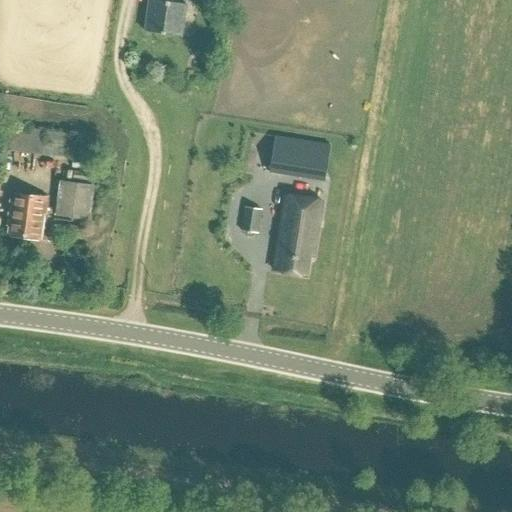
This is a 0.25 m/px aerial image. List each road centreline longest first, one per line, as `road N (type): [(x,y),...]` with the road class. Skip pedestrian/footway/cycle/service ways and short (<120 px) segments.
road 1 (tertiary): [(511,402),(0,312)]
road 2 (track): [(351,511),(0,456)]
